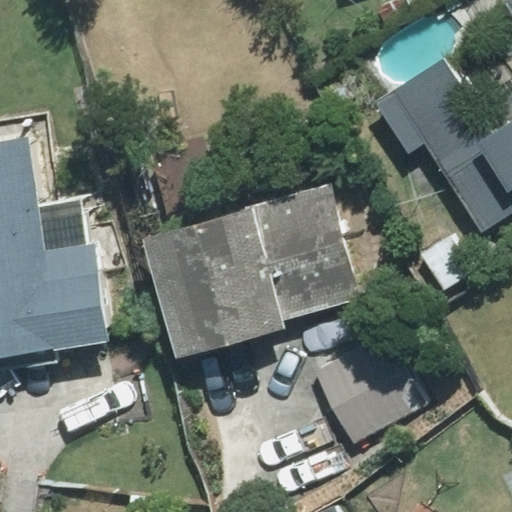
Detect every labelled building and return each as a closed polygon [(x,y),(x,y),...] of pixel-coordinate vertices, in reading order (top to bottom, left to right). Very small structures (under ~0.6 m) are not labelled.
[(511,0),(501,8),(511,24),(511,89),(505,94),(511,104),(511,123),(501,131),(448,54),(397,88),(491,226),(511,211),(511,0)] [(94,245),(49,251),(32,137),(0,141),(0,351),(107,336),(94,245)] [(329,181),(149,235),(185,357),(365,303),(329,181)] [(459,230),(410,254),(436,309),(486,286),(459,230)] [(424,402),(386,330),(315,368),(353,440),(424,402)]
